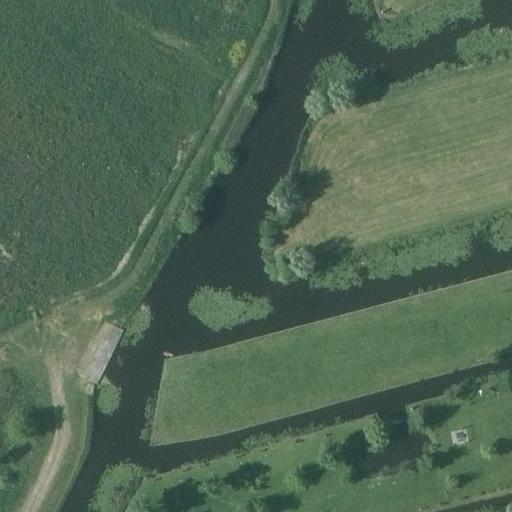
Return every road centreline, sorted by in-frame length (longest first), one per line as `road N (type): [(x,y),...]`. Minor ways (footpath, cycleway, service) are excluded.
road 1 (track): [(48,327),(120,281),(250,72),(277,0)]
road 2 (track): [(25,511),(64,430),(48,327),(0,332)]
